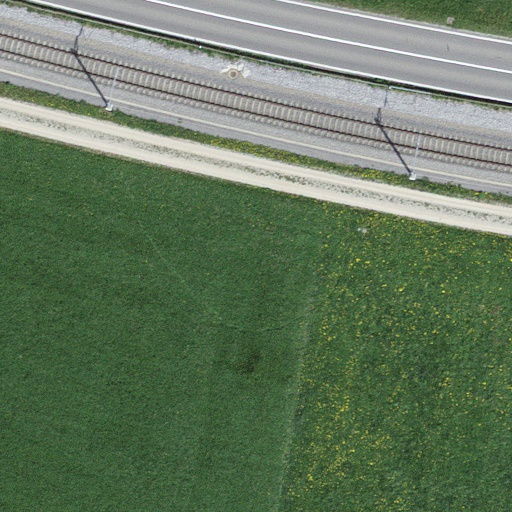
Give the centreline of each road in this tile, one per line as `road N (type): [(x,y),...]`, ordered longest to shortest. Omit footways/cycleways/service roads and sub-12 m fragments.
road 1 (track): [(0,114),(275,182),(511,229)]
road 2 (secondary): [(511,65),(186,0)]
